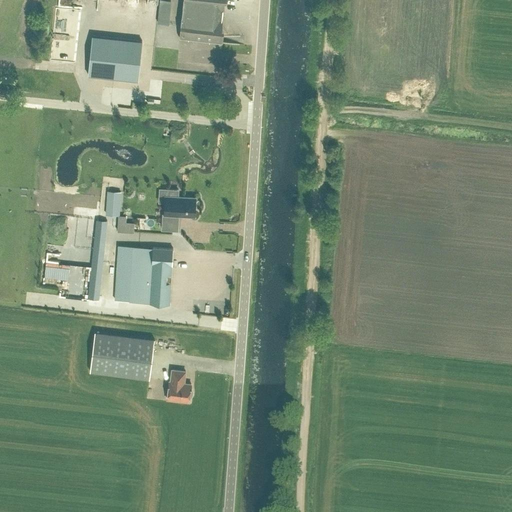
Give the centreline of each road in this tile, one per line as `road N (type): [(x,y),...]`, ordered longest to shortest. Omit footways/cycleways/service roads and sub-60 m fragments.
road 1 (tertiary): [(229,511),(265,0)]
road 2 (track): [(301,511),(334,0)]
road 3 (track): [(242,322),(30,300)]
road 4 (track): [(327,107),(511,126)]
